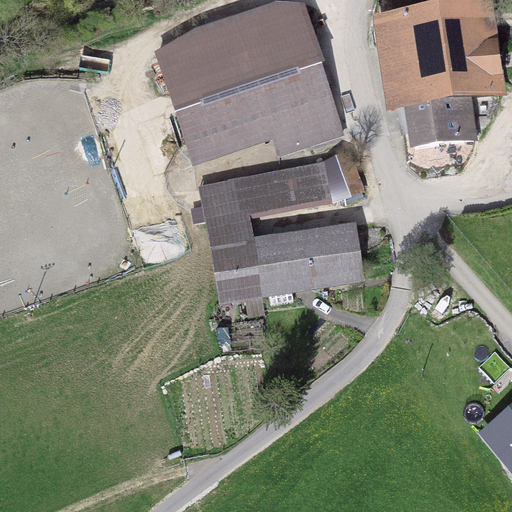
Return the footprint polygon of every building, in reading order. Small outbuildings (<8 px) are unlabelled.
[(301,8),(159,55),(197,169),(275,143),(282,161),(345,140),(301,8)] [(413,133),(415,148),(474,140),(469,99),(495,95),(483,8),(389,22),(393,43),(399,42),(409,105),(406,106),(406,109),(400,110),(403,134),(413,133)] [(350,159),(327,168),(328,170),(341,202),(364,193),(350,159)] [(222,303),(264,297),(257,248),(252,219),(341,202),(328,170),(205,193),(222,303)] [(355,232),(257,248),(264,297),(363,282),(355,232)] [(511,413),(492,431),(510,452),(506,455),(505,463),(511,471),(511,413)]
